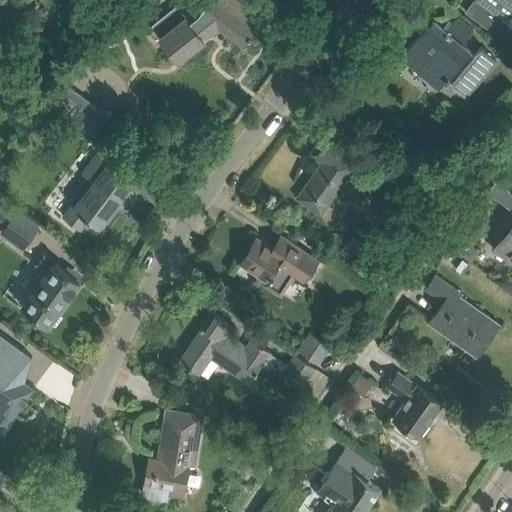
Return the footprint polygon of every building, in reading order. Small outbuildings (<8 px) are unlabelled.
[(177,5),(150,26),(178,61),(219,28),(244,47),(257,29),(245,20),(252,10),(238,0),(191,0),(202,8),(198,12),(200,14),(190,21),(177,5)] [(511,0),(473,0),(465,12),(502,38),(511,26),(511,0)] [(451,83),(450,85),(464,97),(496,60),(481,48),(474,57),(470,54),(471,52),(463,45),(474,32),(458,18),(447,32),(434,21),(401,58),(412,67),(413,66),(440,89),(448,80),(451,83)] [(69,85),(53,107),(93,137),(109,115),(69,85)] [(22,88),(12,101),(36,119),(46,107),(22,88)] [(312,154),(324,162),(299,198),(321,213),(355,164),(321,140),(312,154)] [(142,187),(97,154),(83,173),(94,181),(75,207),(72,204),(63,217),(80,229),(88,218),(100,226),(117,202),(126,209),(142,187)] [(375,166),(368,177),(391,192),(398,182),(375,166)] [(511,191),(496,180),(487,192),(511,209),(511,226),(500,244),(511,252),(511,191)] [(0,233),(23,249),(41,226),(0,195),(0,220),(5,225),(0,231),(0,233)] [(241,262),(268,281),(269,283),(281,291),(284,291),(296,273),(306,280),(320,261),(282,235),(273,246),(258,236),(241,262)] [(465,235),(455,249),(472,261),(483,247),(465,235)] [(80,279),(46,255),(39,264),(48,271),(22,306),(45,324),(44,325),(46,326),(49,321),(53,325),(61,314),(57,311),(80,279)] [(358,270),(387,290),(401,271),(386,261),(381,267),(367,257),(358,270)] [(427,288),(446,301),(431,322),(456,340),(460,335),(482,350),(500,324),(462,298),(465,293),(437,273),(427,288)] [(213,357),(250,382),(270,352),(250,338),(244,348),(230,338),(237,327),(211,310),(200,326),(202,327),(181,359),(201,374),(213,357)] [(310,332),(298,352),(318,366),(331,348),(310,332)] [(0,333),(0,432),(1,433),(34,388),(24,381),(32,356),(0,333)] [(295,355),(282,375),(303,388),(315,369),(295,355)] [(387,387),(406,400),(393,418),(419,436),(443,403),(398,371),(387,387)] [(349,387),(359,393),(368,380),(358,373),(349,387)] [(168,493),(183,495),(189,465),(194,466),(202,416),(167,409),(158,459),(150,458),(144,495),(167,499),(168,493)] [(247,445),(235,463),(258,478),(270,462),(247,445)] [(347,448),(335,466),(317,491),(334,503),(327,511),(364,511),(380,489),(368,481),(376,468),(347,448)]
